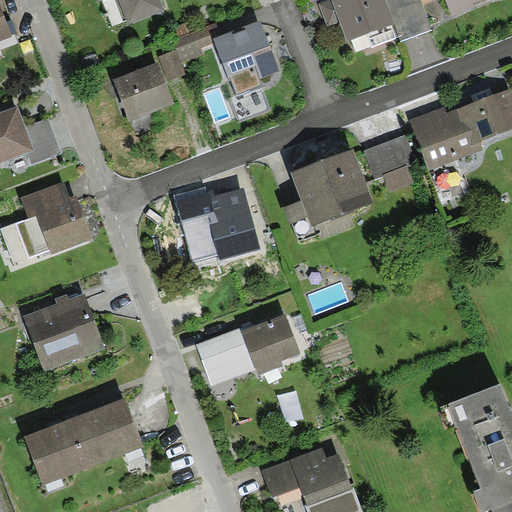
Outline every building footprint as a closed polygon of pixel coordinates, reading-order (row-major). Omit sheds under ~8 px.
[(154,16),(148,0),(92,0),(95,6),(111,0),(116,0),(126,26),(154,16)] [(388,34),(373,0),(360,0),(335,11),(351,49),(388,34)] [(495,2),(494,0),(409,0),(412,4),(422,0),(441,0),(450,20),(495,2)] [(0,41),(11,37),(0,7),(0,41)] [(211,29),(172,46),(177,58),(216,41),(211,29)] [(271,72),(254,30),(215,46),(232,87),(271,72)] [(165,108),(151,70),(112,85),(126,123),(165,108)] [(511,133),(511,122),(502,96),(410,132),(424,168),(511,133)] [(0,163),(25,153),(11,117),(0,121),(0,163)] [(404,139),(372,150),(387,192),(406,185),(401,170),(414,166),(404,139)] [(364,205),(347,159),(314,171),(311,163),(289,171),(302,205),(279,214),(286,234),(364,205)] [(84,236),(72,203),(64,206),(57,188),(18,204),(25,222),(29,220),(41,253),(84,236)] [(213,258),(251,248),(238,203),(182,218),(191,252),(210,247),(213,258)] [(96,341),(80,301),(24,324),(40,363),(96,341)] [(293,355),(280,320),(250,331),(249,327),(214,340),(225,368),(248,359),(252,370),(293,355)] [(511,422),(498,386),(447,405),(479,489),(472,494),(480,511),(482,511),(511,501),(511,422)] [(142,445),(124,398),(24,437),(43,484),(142,445)] [(319,453),(266,472),(277,500),(299,492),(305,511),(316,511),(349,500),(335,460),(323,464),(319,453)] [(511,511),(511,503),(489,511),(511,511)]
